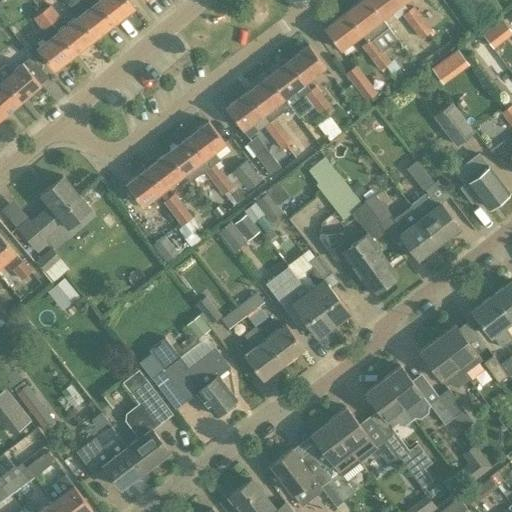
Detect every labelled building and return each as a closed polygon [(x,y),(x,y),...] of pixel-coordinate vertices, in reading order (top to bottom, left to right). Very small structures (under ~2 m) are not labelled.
[(111,23),(132,7),(127,0),(99,0),(96,3),(111,23)] [(381,18),(366,0),(360,0),(344,12),(360,34),(366,42),(372,38),(380,48),(381,50),(396,39),(386,26),(381,18)] [(402,3),(399,0),(366,0),(381,18),(402,3)] [(456,0),(477,27),(500,10),(492,0),(456,0)] [(111,23),(96,3),(77,17),(93,37),(111,23)] [(50,5),(41,12),(50,23),(59,17),(58,16),(50,5)] [(401,15),(411,27),(422,19),(413,7),(401,15)] [(50,23),(41,12),(33,18),(42,30),(50,23)] [(339,50),(360,34),(344,12),(323,28),(339,50)] [(57,32),(73,53),(93,37),(77,17),(67,25),(59,16),(58,16),(59,17),(50,23),(57,32)] [(420,39),(426,34),(431,31),(430,30),(422,19),(411,27),(420,39)] [(511,30),(507,19),(485,28),(491,44),(511,34),(511,30)] [(73,53),(57,32),(37,48),(53,68),(73,53)] [(361,46),(371,59),(376,55),(374,53),(380,48),(372,38),(366,42),(361,46)] [(303,82),(324,66),(307,45),(287,61),(303,82)] [(462,47),(433,64),(443,81),(472,65),(462,47)] [(381,50),(380,48),(374,53),(376,55),(371,59),(379,70),(390,62),(381,50)] [(309,90),(303,82),(287,61),(266,76),(283,98),(292,91),(297,98),(309,90)] [(0,68),(0,78),(2,80),(20,101),(40,84),(22,63),(11,73),(3,64),(0,66),(0,68)] [(376,91),(356,64),(345,72),(365,99),(376,91)] [(289,106),(283,98),(266,76),(246,92),(262,114),(268,121),(269,122),(274,117),(289,106)] [(0,117),(20,101),(2,80),(0,78),(0,117)] [(304,95),(312,105),(317,101),(319,103),(325,99),(315,86),(304,95)] [(246,92),(225,108),(247,137),(263,125),(268,121),(262,114),(246,92)] [(333,110),(325,99),(319,103),(317,101),(312,105),(321,119),(333,110)] [(455,146),(474,131),(451,102),(432,115),(455,146)] [(501,112),(510,125),(511,122),(511,105),(511,104),(501,112)] [(263,125),(273,139),(278,135),(276,132),(282,128),(274,117),(269,122),(268,121),(263,125)] [(212,152),(224,143),(208,121),(187,137),(209,167),(204,171),(212,181),(217,177),(219,180),(225,176),(215,163),(219,160),(212,152)] [(293,140),(282,128),(276,132),(278,135),(273,139),(281,149),(293,140)] [(209,167),(187,137),(166,152),(183,174),(196,165),(202,172),(204,171),(209,167)] [(264,146),(254,154),(269,174),(280,166),(264,146)] [(183,174),(166,152),(145,168),(162,190),(183,174)] [(470,202),(478,196),(487,208),(507,192),(488,167),(487,167),(478,154),(455,171),(463,182),(458,186),(470,202)] [(342,220),(362,205),(325,157),(309,170),(318,182),(315,185),(342,220)] [(245,160),(226,177),(232,186),(228,190),(231,193),(242,184),(247,191),(261,179),(245,160)] [(409,206),(418,218),(438,244),(459,228),(439,202),(446,197),(416,160),(406,168),(426,192),(409,206)] [(162,190),(145,168),(124,184),(141,206),(162,190)] [(37,251),(47,242),(54,251),(95,215),(62,176),(40,195),(49,205),(30,222),(27,218),(16,227),(37,251)] [(226,177),(225,176),(219,180),(217,177),(212,181),(222,195),(228,190),(232,186),(226,177)] [(270,222),(283,213),(267,192),(255,202),(270,222)] [(163,202),(173,215),(178,211),(176,209),(182,204),(174,194),(163,202)] [(192,217),(182,204),(176,209),(178,211),(173,215),(181,226),(192,217)] [(417,260),(438,244),(418,218),(401,232),(389,215),(378,224),(391,242),(398,236),(417,260)] [(233,252),(246,242),(230,221),(217,231),(233,252)] [(342,254),(353,270),(372,257),(380,269),(388,263),(366,233),(349,246),(340,233),(324,245),(334,259),(342,254)] [(31,272),(14,253),(0,237),(0,265),(3,263),(10,270),(11,269),(20,280),(31,272)] [(59,252),(43,263),(54,278),(70,266),(59,252)] [(304,271),(314,285),(309,289),(322,306),(316,311),(329,328),(349,313),(323,279),(332,272),(317,253),(308,260),(312,265),(304,271)] [(397,276),(388,263),(380,269),(372,257),(353,270),(370,295),(397,276)] [(511,280),(492,296),(510,321),(511,319),(511,280)] [(317,338),(329,328),(316,311),(322,306),(309,289),(299,296),(289,283),(280,289),(291,303),(290,303),(317,338)] [(238,305),(245,315),(263,301),(255,291),(238,305)] [(211,322),(221,315),(206,296),(197,303),(211,322)] [(502,327),(510,321),(492,296),(471,311),(490,337),(492,335),(501,348),(511,339),(502,327)] [(228,328),(245,315),(238,305),(220,318),(228,328)] [(197,335),(208,328),(200,315),(190,322),(197,335)] [(283,363),(304,347),(285,323),(264,339),(283,363)] [(480,359),(475,353),(453,324),(436,338),(462,372),(463,372),(480,359)] [(243,355),(262,379),(283,363),(264,339),(254,326),(243,334),(250,344),(253,341),(256,346),(243,355)] [(235,399),(217,376),(229,367),(215,348),(188,369),(164,337),(147,351),(184,400),(195,392),(213,416),(223,409),(225,411),(234,404),(232,401),(235,399)] [(440,380),(441,379),(444,384),(448,381),(456,385),(467,377),(463,372),(462,372),(436,338),(418,351),(440,380)] [(511,379),(511,354),(500,364),(511,379)] [(498,382),(506,376),(491,357),(483,363),(498,382)] [(428,404),(421,394),(399,366),(381,379),(411,417),(413,416),(419,418),(427,412),(426,406),(428,404)] [(363,393),(385,421),(389,426),(395,422),(396,424),(402,424),(411,417),(381,379),(363,393)] [(43,429),(55,422),(30,382),(18,390),(43,429)] [(0,392),(0,418),(17,405),(5,389),(0,392)] [(447,390),(437,397),(453,416),(462,409),(447,390)] [(453,416),(437,397),(428,404),(443,423),(453,416)] [(167,451),(150,429),(161,421),(144,399),(125,414),(124,420),(138,438),(125,447),(143,469),(167,451)] [(344,407),(327,420),(348,449),(357,461),(370,451),(376,458),(381,454),(374,445),(367,435),(366,436),(344,407)] [(348,449),(327,420),(309,434),(317,445),(307,452),(343,500),(353,493),(339,475),(357,461),(348,449)] [(393,431),(383,438),(398,458),(422,488),(431,481),(408,451),(393,431)] [(110,459),(97,443),(94,438),(76,452),(92,474),(102,466),(119,488),(143,469),(125,447),(110,459)] [(398,458),(383,438),(374,445),(381,454),(389,464),(398,458)] [(474,445),(466,451),(473,461),(481,455),(474,445)] [(343,500),(307,452),(298,459),(290,449),(268,465),(290,494),(291,493),(301,506),(322,489),(335,506),(343,500)] [(0,479),(1,478),(15,468),(3,453),(0,454),(0,479)] [(44,454),(26,467),(33,477),(51,463),(44,454)] [(12,493),(33,477),(26,467),(25,468),(22,463),(15,468),(1,478),(12,493)] [(464,497),(472,506),(496,486),(489,477),(464,497)] [(0,502),(12,493),(1,478),(0,479),(0,502)] [(273,506),(271,507),(250,479),(228,496),(239,511),(290,511),(284,503),(275,509),(273,506)] [(86,511),(90,509),(72,485),(51,501),(59,511),(86,511)] [(401,511),(427,511),(436,506),(426,493),(401,511)] [(468,511),(472,510),(460,495),(438,511),(468,511)] [(59,511),(51,501),(37,511),(59,511)]
